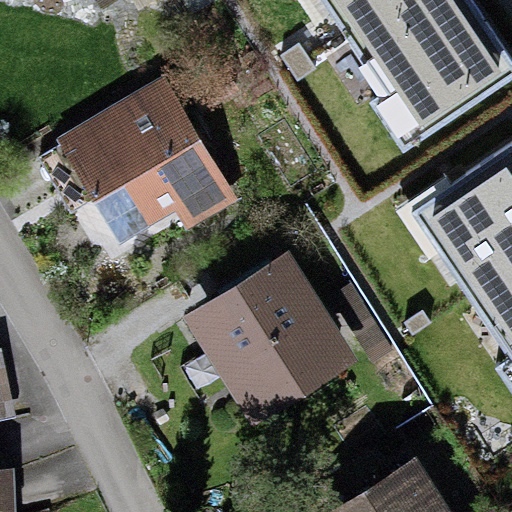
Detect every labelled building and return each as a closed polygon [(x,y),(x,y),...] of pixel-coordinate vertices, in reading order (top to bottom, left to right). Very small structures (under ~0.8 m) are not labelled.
[(97,0),(104,10),(118,0),(97,0)] [(323,0),(385,92),(396,84),(428,131),(511,74),(511,58),(472,0),(323,0)] [(207,52),(50,140),(117,257),(236,190),(192,111),(229,90),(207,52)] [(511,140),(418,204),(443,242),(436,246),(511,357),(511,355),(511,140)] [(296,252),(187,318),(253,427),(362,360),(296,252)] [(0,376),(0,420),(8,418),(0,376)] [(461,511),(428,457),(334,511),(461,511)] [(0,511),(9,511),(8,473),(0,473),(0,511)]
